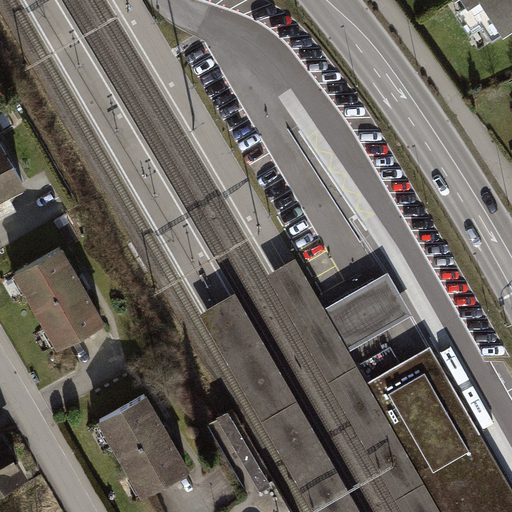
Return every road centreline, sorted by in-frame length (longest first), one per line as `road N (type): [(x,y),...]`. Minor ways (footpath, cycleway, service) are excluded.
road 1 (secondary): [(511,258),(337,0)]
road 2 (residential): [(86,511),(0,358)]
